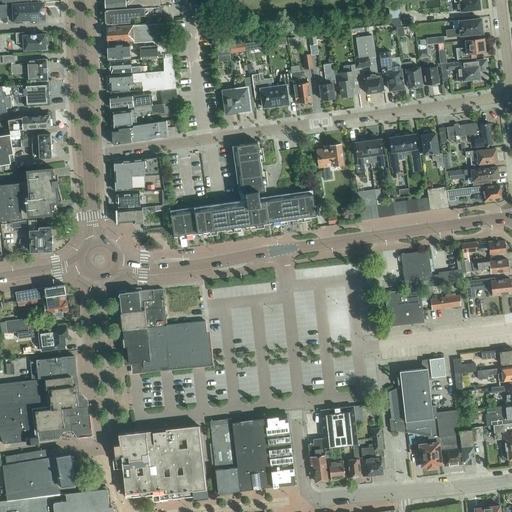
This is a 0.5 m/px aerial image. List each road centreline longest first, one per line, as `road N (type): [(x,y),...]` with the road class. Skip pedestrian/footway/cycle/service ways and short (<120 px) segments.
road 1 (residential): [(87,156),(509,96)]
road 2 (tertiary): [(498,216),(277,250)]
road 3 (residential): [(292,501),(511,477)]
road 4 (tertiary): [(117,265),(149,269),(277,250)]
